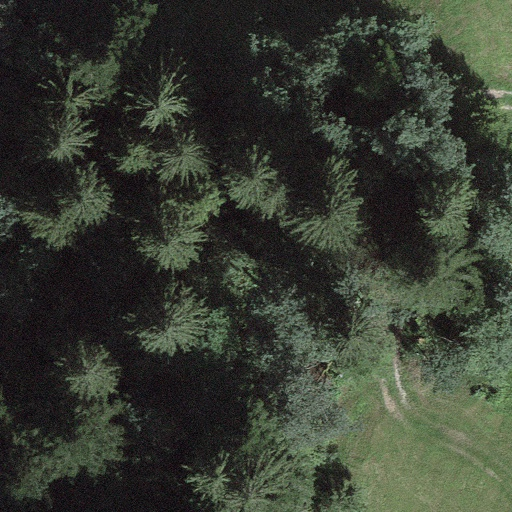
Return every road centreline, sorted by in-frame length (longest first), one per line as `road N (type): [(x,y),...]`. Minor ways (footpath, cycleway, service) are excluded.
road 1 (track): [(511,98),(448,111),(511,263)]
road 2 (track): [(511,418),(414,511)]
